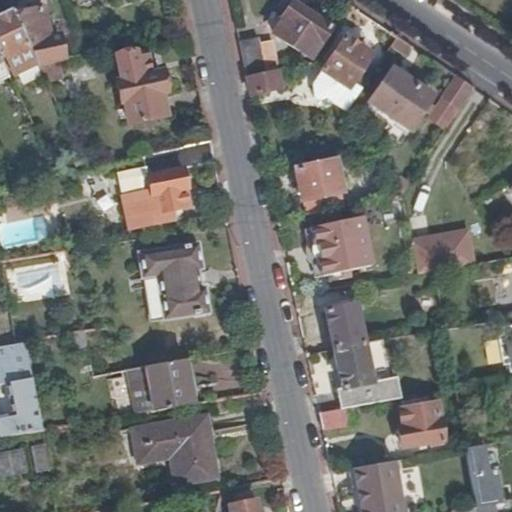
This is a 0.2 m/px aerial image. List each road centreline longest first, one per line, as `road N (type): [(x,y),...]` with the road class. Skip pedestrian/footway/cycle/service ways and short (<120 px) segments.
road 1 (residential): [(205,0),(313,511)]
road 2 (residential): [(394,0),(511,79)]
